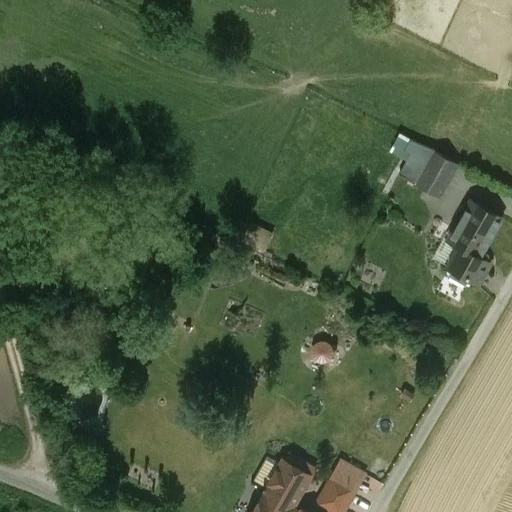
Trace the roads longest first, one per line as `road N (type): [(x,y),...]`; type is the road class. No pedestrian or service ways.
road 1 (unclassified): [(382,511),(511,284)]
road 2 (track): [(52,496),(0,296)]
